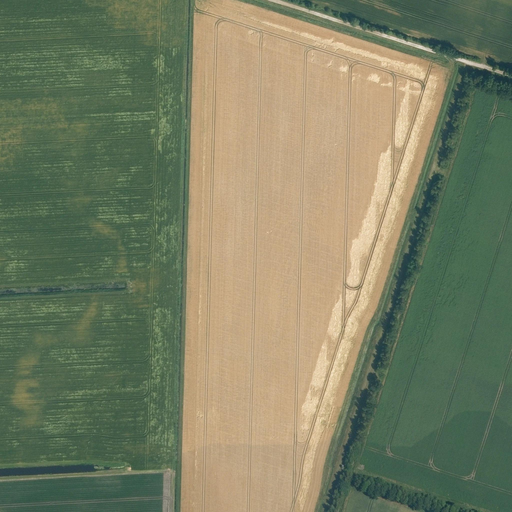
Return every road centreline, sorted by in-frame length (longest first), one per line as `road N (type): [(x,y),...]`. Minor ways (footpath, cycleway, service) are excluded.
road 1 (track): [(466,60),(322,511)]
road 2 (track): [(271,0),(511,74)]
